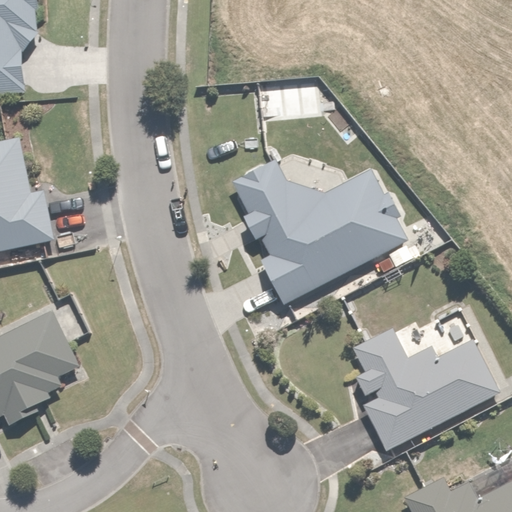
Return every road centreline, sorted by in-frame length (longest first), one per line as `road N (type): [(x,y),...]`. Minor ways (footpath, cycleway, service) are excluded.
road 1 (residential): [(204,380),(151,202),(145,0)]
road 2 (residential): [(204,380),(112,469),(35,511)]
